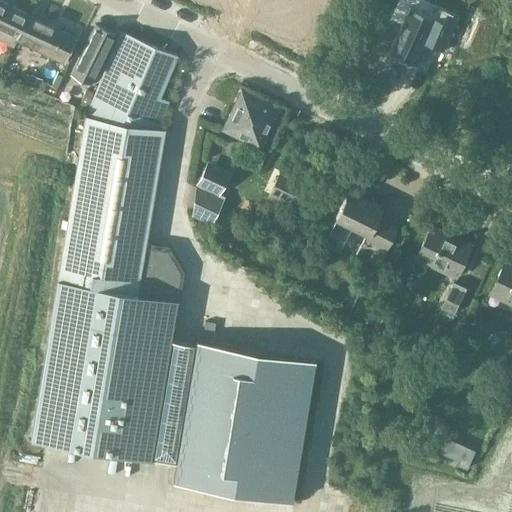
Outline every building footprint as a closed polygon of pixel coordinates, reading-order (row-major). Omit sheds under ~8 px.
[(0,40),(13,47),(18,39),(29,15),(0,1),(0,40)] [(427,19),(416,45),(441,56),(450,36),(470,45),(480,21),(435,1),(427,19)] [(74,38),(29,15),(18,39),(63,61),(74,38)] [(95,26),(87,44),(84,43),(70,74),(89,83),(112,34),(95,26)] [(56,279),(27,438),(147,460),(147,459),(173,464),(169,483),(288,504),(313,363),(195,342),(194,346),(168,341),(172,321),(176,298),(174,298),(179,268),(165,243),(144,240),(164,131),(157,129),(169,103),(160,99),(179,57),(123,32),(86,116),(56,279)] [(27,74),(7,64),(4,71),(24,81),(27,74)] [(85,89),(80,101),(89,106),(95,94),(85,89)] [(260,150),(278,111),(241,94),(223,132),(260,150)] [(204,172),(197,187),(218,197),(225,183),(204,172)] [(285,174),(275,195),(295,205),(305,184),(285,174)] [(385,250),(395,226),(376,217),(381,207),(349,191),(336,217),(373,236),(371,242),(385,250)] [(224,205),(204,197),(198,211),(218,219),(224,205)] [(455,275),(470,245),(431,225),(416,255),(455,275)] [(511,302),(511,264),(504,261),(489,291),(511,302)] [(453,310),(465,286),(452,280),(440,304),(453,310)] [(511,338),(508,337),(502,349),(511,353),(511,338)]
